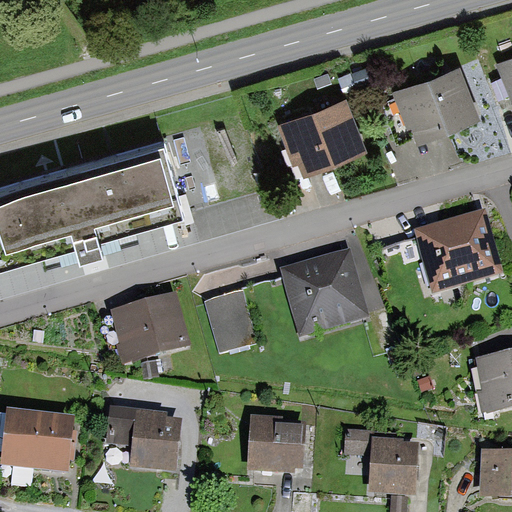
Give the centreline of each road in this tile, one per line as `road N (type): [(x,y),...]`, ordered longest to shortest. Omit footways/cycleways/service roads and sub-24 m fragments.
road 1 (residential): [(511,167),(0,311)]
road 2 (secondary): [(440,0),(0,125)]
